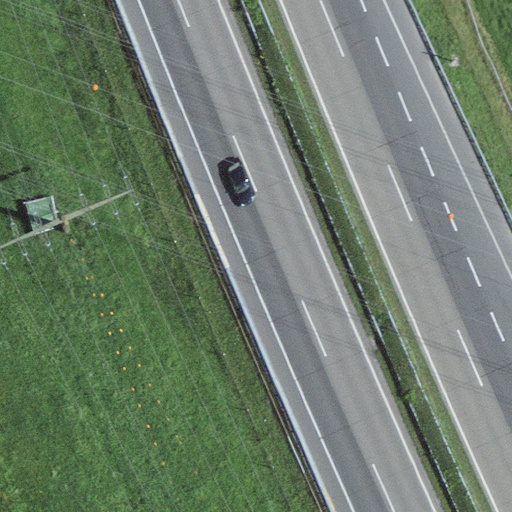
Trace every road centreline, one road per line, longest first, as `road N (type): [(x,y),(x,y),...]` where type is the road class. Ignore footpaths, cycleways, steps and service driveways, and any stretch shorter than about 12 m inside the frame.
road 1 (motorway): [(178,0),(393,511)]
road 2 (motorway): [(511,453),(320,0)]
